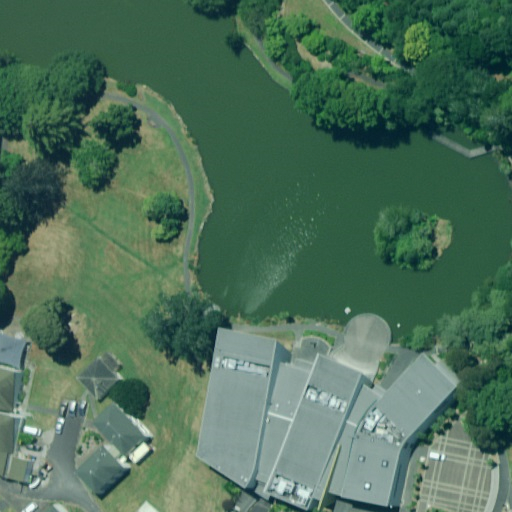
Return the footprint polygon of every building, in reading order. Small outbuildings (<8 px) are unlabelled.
[(221,458),(219,460),(268,492),(270,489),(276,492),(282,495),(322,511),(328,511),(333,502),(338,503),(342,505),(345,495),(354,498),(362,501),(406,511),(420,451),(424,445),(427,441),(432,436),(461,409),(480,391),(446,357),(401,402),(391,396),(394,393),(389,390),(385,387),(383,390),(381,389),(386,377),(380,374),(344,358),(335,378),(322,373),(324,366),(315,363),(306,360),(303,368),(300,367),(306,344),(249,334),(241,369),(228,426),(223,446),(221,458)] [(102,355),(77,379),(99,402),(124,378),(102,355)] [(29,370),(0,363),(0,405),(20,410),(29,370)] [(159,437),(125,402),(102,424),(135,459),(159,437)] [(27,417),(0,411),(0,448),(19,452),(27,417)] [(132,467),(113,447),(86,473),(105,493),(132,467)] [(34,459),(2,452),(0,461),(0,478),(28,485),(34,459)]
